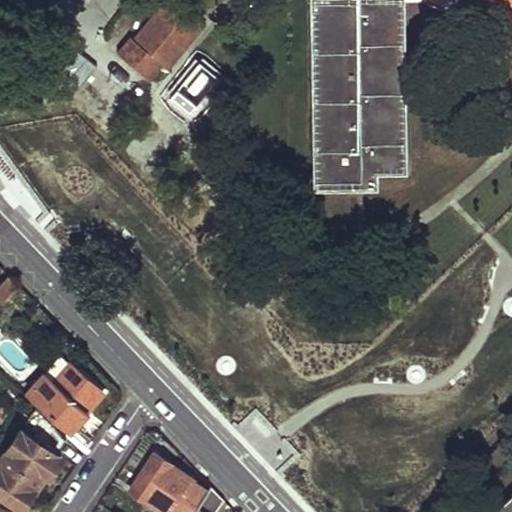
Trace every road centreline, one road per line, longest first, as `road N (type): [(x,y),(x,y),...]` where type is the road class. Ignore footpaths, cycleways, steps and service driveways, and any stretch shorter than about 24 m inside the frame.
road 1 (tertiary): [(152,391),(0,233)]
road 2 (tertiary): [(267,511),(152,391)]
road 3 (residential): [(70,511),(152,391)]
